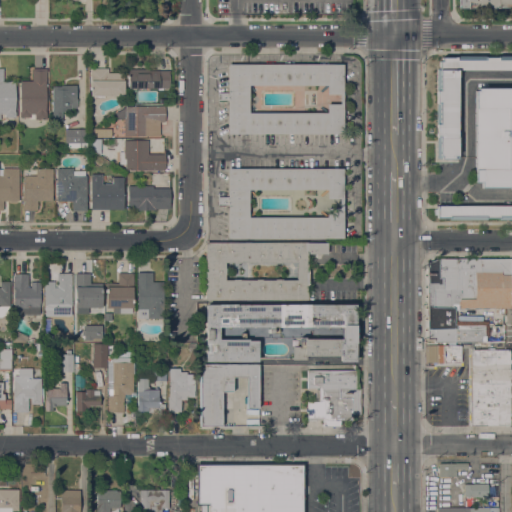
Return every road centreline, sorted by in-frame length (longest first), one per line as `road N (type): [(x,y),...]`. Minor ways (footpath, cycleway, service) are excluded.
road 1 (residential): [(511,445),(0,444)]
road 2 (tertiary): [(511,36),(0,35)]
road 3 (residential): [(181,236),(188,221),(189,0)]
road 4 (residential): [(181,236),(0,241)]
road 5 (primary): [(393,398),(393,240)]
